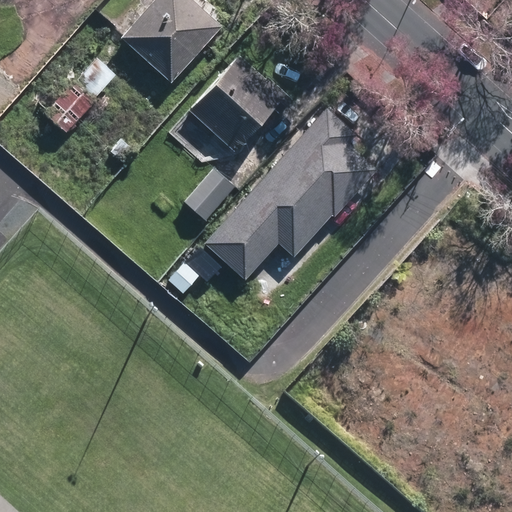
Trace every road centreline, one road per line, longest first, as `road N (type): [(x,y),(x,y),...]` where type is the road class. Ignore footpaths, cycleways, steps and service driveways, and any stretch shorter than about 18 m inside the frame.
road 1 (motorway): [(0,335),(159,511)]
road 2 (secondary): [(511,132),(363,0)]
